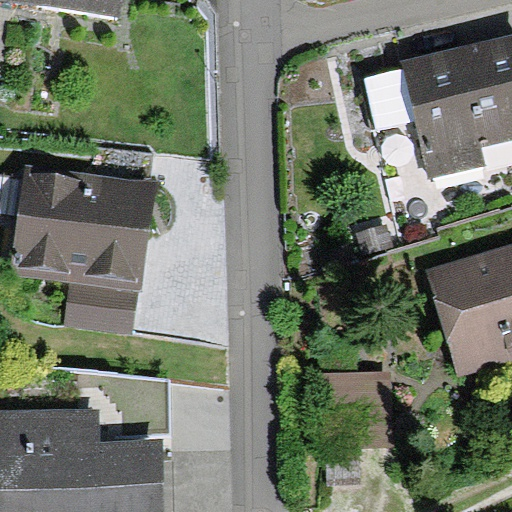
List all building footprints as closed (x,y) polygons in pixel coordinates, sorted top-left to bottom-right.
[(120,0),(1,0),(1,1),(117,21),(120,0)] [(406,75),(363,84),(373,129),(415,120),(428,179),(485,167),(481,147),(511,140),(511,44),(471,53),(405,68),(406,75)] [(135,336),(154,193),(20,175),(6,275),(70,284),(65,326),(135,336)] [(511,252),(506,254),(424,279),(454,379),(511,361),(511,252)] [(376,383),(314,386),(318,457),(379,454),(376,383)] [(98,416),(0,418),(0,511),(161,511),(160,446),(99,447),(98,416)]
